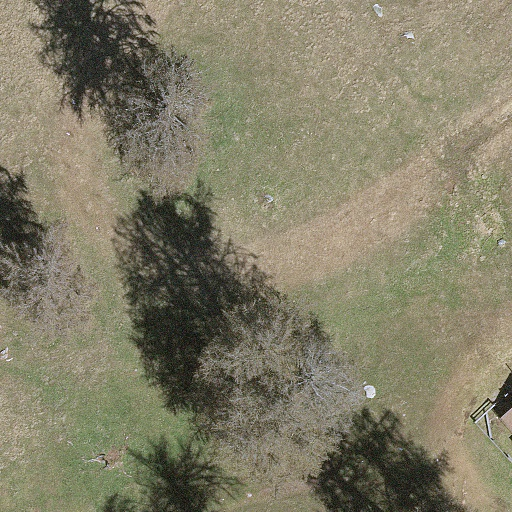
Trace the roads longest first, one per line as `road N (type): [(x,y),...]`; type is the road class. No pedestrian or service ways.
road 1 (track): [(311,471),(511,493)]
road 2 (track): [(311,471),(194,511)]
